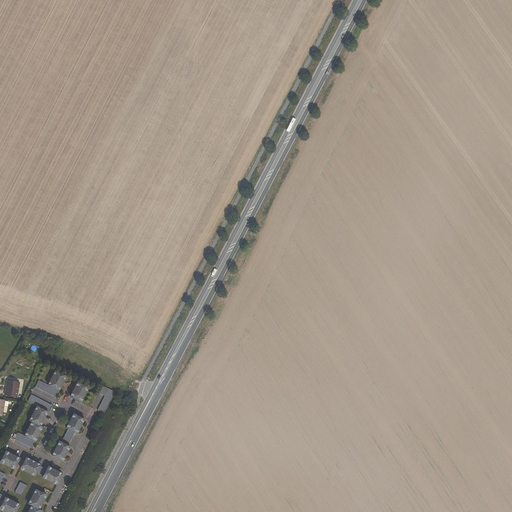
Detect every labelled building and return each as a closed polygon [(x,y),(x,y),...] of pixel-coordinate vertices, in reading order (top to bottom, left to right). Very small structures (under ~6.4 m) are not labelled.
[(53,391),(56,392),(64,378),(53,372),(46,386),(47,387),(50,389),(53,391)] [(2,390),(15,393),(18,378),(5,375),(2,390)] [(67,398),(79,404),(86,390),(75,384),(67,398)] [(108,404),(113,395),(106,392),(102,399),(101,400),(108,404)] [(38,427),(45,413),(42,411),(39,410),(35,408),(34,407),(27,422),(29,423),(38,427)] [(65,431),(72,435),(74,436),(82,422),(71,416),(63,430),(65,431)] [(32,443),(40,429),(38,427),(29,423),(21,437),(22,437),(25,439),(29,441),(32,443)] [(59,463),(67,449),(65,447),(58,444),(56,443),(48,457),(59,463)] [(2,452),(0,456),(0,464),(11,471),(17,460),(2,452)] [(17,469),(31,477),(33,474),(36,467),(37,466),(23,458),(17,469)] [(43,471),(39,477),(38,479),(53,486),(59,475),(45,468),(43,471)] [(35,511),(43,497),(31,491),(24,504),(27,506),(35,511)] [(0,499),(0,511),(1,511),(12,511),(16,506),(1,498),(0,499)]
